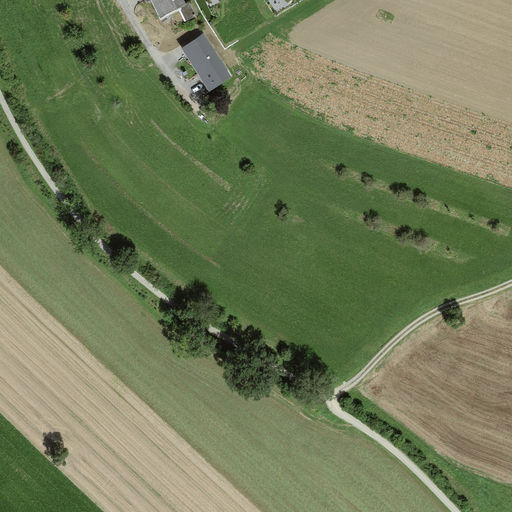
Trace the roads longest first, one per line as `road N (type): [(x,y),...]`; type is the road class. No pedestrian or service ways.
road 1 (track): [(329,396),(226,340),(105,247),(45,176),(0,93)]
road 2 (track): [(329,396),(426,317),(511,282)]
road 3 (track): [(457,511),(329,396)]
road 4 (residential): [(121,0),(196,108)]
